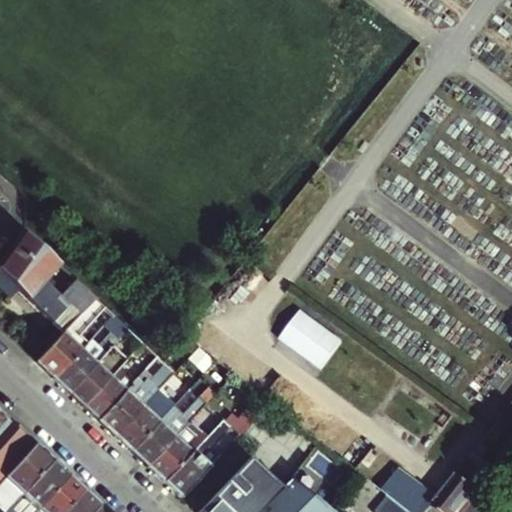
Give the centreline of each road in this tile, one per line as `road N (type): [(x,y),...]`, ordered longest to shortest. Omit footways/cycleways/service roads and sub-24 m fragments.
road 1 (unknown): [(288,277),(267,310),(265,346),(424,469),(446,469),(486,416)]
road 2 (unknown): [(334,219),(511,354)]
road 3 (residential): [(0,370),(149,511)]
